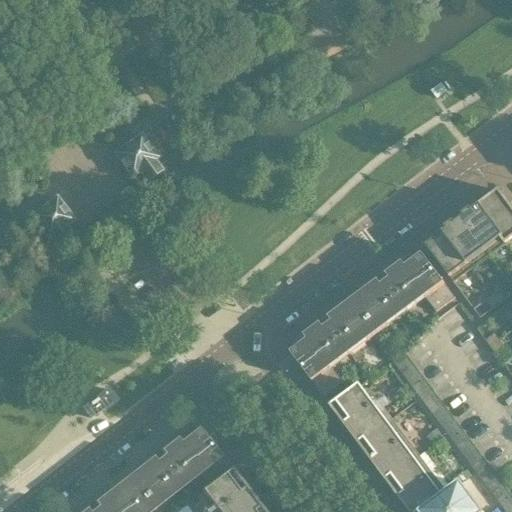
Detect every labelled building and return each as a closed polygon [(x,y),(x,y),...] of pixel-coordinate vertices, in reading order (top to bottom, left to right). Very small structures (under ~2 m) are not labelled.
[(154,160),(158,157),(155,154),(139,132),(110,153),(137,188),(144,182),(145,183),(147,182),(162,172),(154,160)] [(499,192),(479,207),(507,244),(511,240),(511,209),(511,207),(499,192)] [(87,230),(80,222),(82,220),(61,195),(33,217),(54,242),(57,239),(65,249),(75,242),(81,236),(87,230)] [(464,218),(461,220),(490,257),(507,244),(479,207),(476,209),(473,211),(472,212),(464,218)] [(447,231),(444,233),(472,270),(490,257),(461,220),(459,222),(456,224),(455,225),(447,231)] [(438,237),(426,247),(429,251),(454,284),(472,270),(444,233),(442,235),(438,237)] [(414,255),(354,300),(379,334),(389,326),(386,321),(422,294),(437,313),(455,299),(422,255),(417,259),(414,255)] [(498,292),(492,296),(499,305),(505,301),(498,292)] [(492,296),(486,301),(493,310),(499,305),(492,296)] [(368,342),(379,334),(354,300),(293,345),(296,350),(291,354),(324,397),(343,384),(328,364),(365,337),(368,342)] [(494,335),(485,341),(490,348),(499,341),(494,335)] [(499,341),(490,348),(495,355),(504,348),(499,341)] [(505,511),(511,511),(511,500),(403,355),(393,362),(505,511)] [(361,386),(333,407),(332,408),(409,511),(483,511),(462,484),(444,498),(361,386)] [(110,397),(86,416),(95,426),(118,408),(110,397)] [(160,499),(196,471),(207,484),(226,468),(197,431),(190,436),(187,432),(123,482),(146,511),(152,511),(164,503),(160,499)] [(259,511),(229,472),(200,493),(214,511),(259,511)] [(146,511),(123,482),(84,511),(146,511)]
